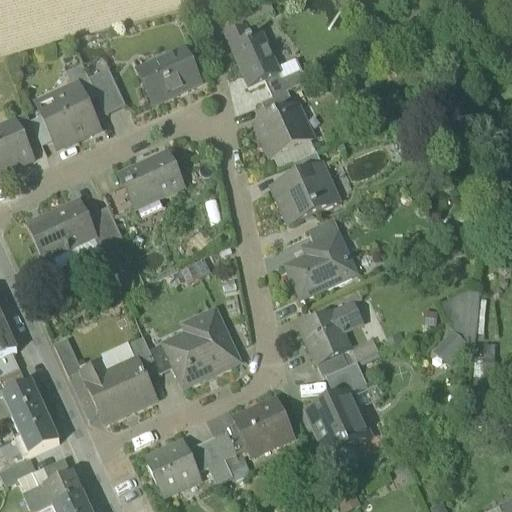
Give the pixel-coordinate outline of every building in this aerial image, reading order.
[(237,15),(244,30),(274,17),(267,1),(237,15)] [(226,42),(239,69),(238,72),(240,76),(243,78),(249,91),(247,92),(248,94),(265,86),(266,90),(281,83),(279,79),(281,79),(280,77),(279,78),(277,73),(262,41),(263,40),(262,38),(249,44),(244,34),(246,33),(245,31),(224,41),(225,43),(226,42)] [(138,80),(152,109),(199,87),(183,54),(165,62),(167,66),(138,80)] [(136,75),(138,80),(167,66),(165,62),(136,75)] [(296,65),(277,73),(279,78),(280,77),(281,79),(279,79),(281,83),(301,74),(296,65)] [(86,105),(97,101),(88,82),(82,69),(67,76),(74,92),(79,89),(86,105)] [(109,73),(88,82),(97,101),(106,120),(126,111),(109,73)] [(266,90),(272,103),(288,96),(307,87),(301,74),(281,83),(266,90)] [(52,144),(56,153),(99,134),(86,105),(79,89),(74,92),(61,97),(64,102),(41,113),(38,108),(36,109),(41,120),(52,144)] [(295,111),(288,96),(272,103),(262,108),(269,123),(295,111)] [(258,128),(275,164),(305,150),(298,137),(306,133),(295,111),(269,123),(258,128)] [(27,149),(39,144),(30,125),(27,118),(16,123),(27,149)] [(41,120),(30,125),(39,144),(41,149),(52,144),(41,120)] [(0,130),(0,178),(34,163),(27,149),(16,123),(0,130)] [(305,150),(312,147),(306,133),(298,137),(305,150)] [(280,174),(292,169),(317,157),(312,147),(305,150),(275,164),(280,174)] [(125,192),(135,214),(136,213),(158,203),(183,192),(167,156),(118,178),(125,192)] [(323,169),(317,157),(292,169),(297,181),(323,169)] [(271,193),(289,232),(340,208),(323,169),(297,181),(271,193)] [(103,202),(108,212),(113,224),(135,214),(125,192),(103,202)] [(158,203),(136,213),(142,225),(164,215),(158,203)] [(28,230),(45,268),(95,245),(97,244),(87,222),(80,207),(53,219),(54,222),(36,230),(35,227),(28,230)] [(121,242),(113,224),(108,212),(87,222),(97,244),(95,245),(98,252),(121,242)] [(53,219),(35,227),(36,230),(54,222),(53,219)] [(470,223),(455,225),(457,236),(472,234),(470,223)] [(307,236),(314,250),(333,241),(334,243),(341,240),(334,224),(307,236)] [(286,272),(301,306),(352,283),(334,243),(333,241),(314,250),(304,255),(308,262),(286,272)] [(95,245),(45,268),(50,279),(100,256),(98,252),(95,245)] [(203,263),(180,275),(187,290),(210,278),(203,263)] [(134,294),(133,276),(118,276),(118,294),(134,294)] [(480,295),(470,295),(440,308),(451,335),(467,350),(475,349),(480,295)] [(299,332),(316,370),(340,359),(350,355),(342,337),(360,329),(351,309),(332,317),(306,329),(299,332)] [(436,331),(437,317),(423,315),(422,330),(436,331)] [(174,373),(182,392),(238,367),(215,316),(188,328),(194,342),(167,355),(165,356),(174,373)] [(467,350),(451,335),(432,356),(448,371),(467,350)] [(7,336),(0,339),(0,363),(12,358),(17,356),(7,336)] [(54,350),(68,383),(81,377),(82,376),(67,344),(54,350)] [(144,380),(157,374),(148,355),(143,344),(129,350),(135,364),(136,363),(144,380)] [(372,345),(350,355),(340,359),(346,372),(378,358),(372,345)] [(106,377),(135,364),(129,350),(127,347),(99,360),(102,367),(106,377)] [(495,368),(495,347),(483,347),(482,368),(495,368)] [(164,348),(148,355),(157,374),(159,380),(174,373),(165,356),(167,355),(164,348)] [(0,363),(0,382),(19,374),(12,358),(0,363)] [(322,384),(326,382),(346,373),(346,372),(340,359),(316,370),(322,384)] [(81,377),(104,428),(155,405),(144,380),(136,363),(135,364),(106,377),(102,367),(82,376),(81,377)] [(357,370),(346,373),(326,382),(336,404),(348,399),(348,401),(367,393),(357,370)] [(0,384),(0,392),(1,395),(20,387),(15,377),(0,384)] [(2,401),(11,421),(40,408),(31,388),(2,401)] [(369,398),(367,393),(348,401),(361,429),(357,430),(364,446),(372,442),(359,414),(355,405),(369,398)] [(369,398),(355,405),(359,414),(381,404),(376,395),(369,398)] [(312,424),(329,462),(364,446),(357,430),(361,429),(348,401),(348,399),(336,404),(322,410),(326,418),(312,424)] [(233,424),(251,462),(251,461),(250,459),(273,448),(275,451),(293,442),(276,405),(233,424)] [(11,421),(20,441),(49,427),(40,408),(11,421)] [(326,418),(322,410),(304,418),(324,463),(329,462),(312,424),(326,418)] [(58,447),(49,427),(20,441),(29,461),(58,447)] [(226,438),(214,443),(224,465),(236,459),(226,438)] [(208,472),(224,465),(214,443),(186,456),(196,478),(208,472)] [(145,465),(163,503),(200,486),(196,478),(186,456),(182,448),(145,465)] [(250,459),(251,461),(275,451),(273,448),(250,459)] [(243,462),(227,469),(233,483),(234,486),(251,478),(243,462)] [(17,485),(36,477),(30,463),(0,477),(0,481),(4,491),(17,485)] [(44,473),(51,489),(71,479),(64,464),(44,473)] [(227,469),(224,465),(208,472),(216,490),(233,483),(227,469)] [(51,489),(44,473),(36,477),(17,485),(24,501),(43,492),(51,489)] [(51,489),(43,492),(52,511),(53,511),(82,499),(73,479),(71,479),(51,489)] [(352,491),(344,495),(351,511),(357,511),(361,510),(352,491)] [(29,511),(52,511),(43,492),(24,501),(29,511)] [(339,511),(351,511),(344,495),(334,499),(339,511)] [(53,511),(87,511),(82,499),(53,511)]
